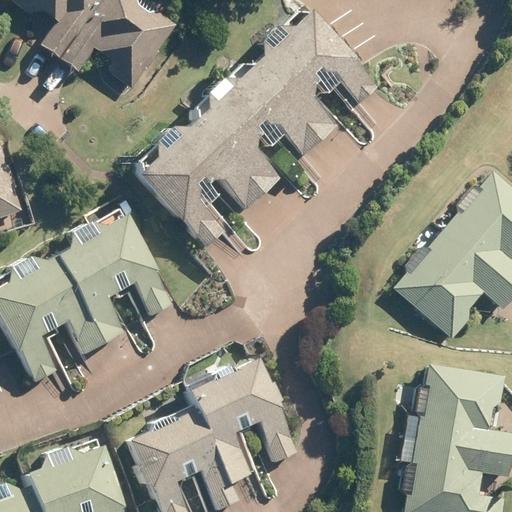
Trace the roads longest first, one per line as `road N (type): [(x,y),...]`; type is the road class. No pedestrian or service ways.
road 1 (residential): [(264,305),(305,238),(463,58),(490,0)]
road 2 (residential): [(0,437),(74,411),(264,305)]
road 3 (residential): [(281,511),(307,481),(315,426),(264,305)]
